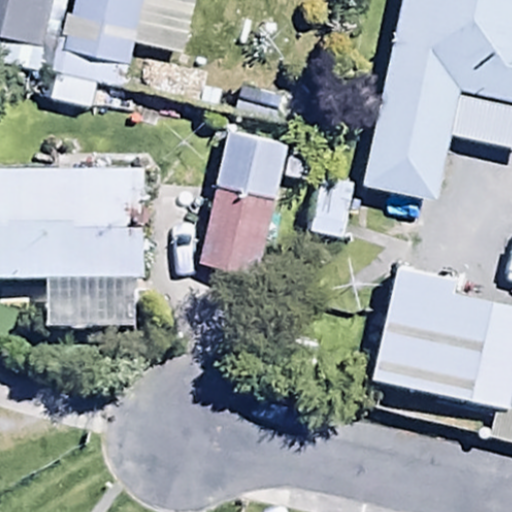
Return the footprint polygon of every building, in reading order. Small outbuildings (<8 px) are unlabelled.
[(44,0),(0,0),(0,35),(36,43),(44,0)] [(89,84),(118,90),(136,0),(67,0),(48,105),(83,112),(89,84)] [(511,0),(394,0),(357,181),(433,197),(445,138),(511,151),(511,0)] [(207,182),(270,199),(282,142),(218,129),(207,182)] [(142,165),(0,163),(0,283),(44,284),(43,324),(131,325),(131,284),(141,284),(142,165)] [(352,185),(313,177),(302,232),(342,239),(352,185)] [(270,199),(207,182),(191,261),(255,274),(270,199)] [(451,277),(387,262),(363,372),(493,400),(484,441),(511,446),(511,300),(449,286),(451,277)]
